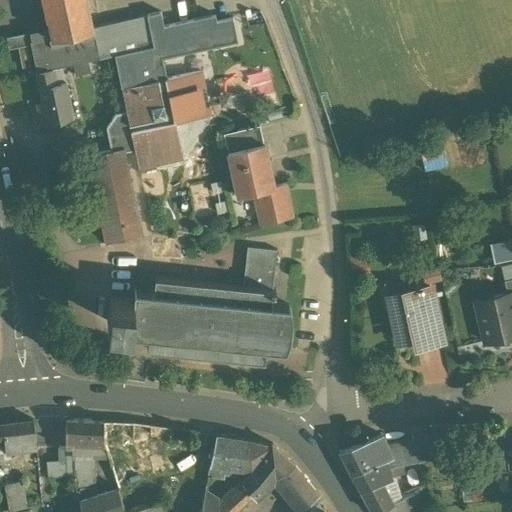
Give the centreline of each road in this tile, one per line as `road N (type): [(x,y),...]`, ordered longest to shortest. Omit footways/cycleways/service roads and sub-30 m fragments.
road 1 (residential): [(263,0),(311,115),(332,230),(338,304),(331,414)]
road 2 (tertiary): [(285,430),(29,398)]
road 3 (residential): [(331,414),(511,410)]
road 4 (residential): [(0,231),(29,398)]
